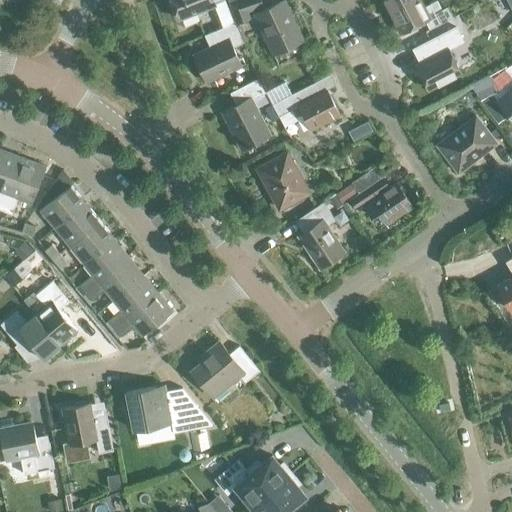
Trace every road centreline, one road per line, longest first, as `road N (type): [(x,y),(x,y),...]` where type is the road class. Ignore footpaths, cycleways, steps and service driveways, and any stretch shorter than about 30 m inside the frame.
road 1 (residential): [(210,312),(83,161),(0,120)]
road 2 (tertiary): [(251,276),(132,137),(50,78)]
road 3 (tertiary): [(443,511),(300,330)]
road 4 (residential): [(0,394),(142,362),(210,312)]
road 5 (residential): [(459,406),(430,273),(413,248)]
road 6 (residential): [(300,330),(413,248)]
road 7 (residential): [(386,107),(390,81),(354,12),(322,0)]
road 8 (residential): [(451,219),(386,107)]
